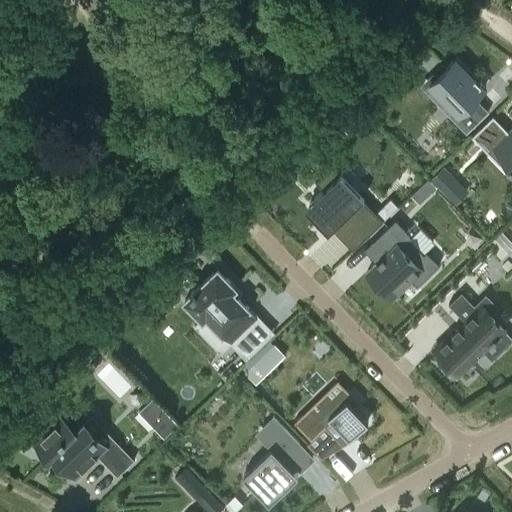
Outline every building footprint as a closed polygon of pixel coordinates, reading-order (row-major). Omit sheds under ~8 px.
[(444,68),(428,84),(471,128),(487,112),(486,111),(484,114),(471,100),(484,88),(455,58),(445,68),(442,64),(441,65),(444,68)] [(493,115),(472,136),(501,166),(507,160),(509,163),(509,164),(511,167),(511,166),(511,130),(510,132),(493,115)] [(432,176),(457,202),(471,189),(445,163),(432,176)] [(356,223),(372,208),(331,166),(315,182),(323,190),(308,204),(332,228),(347,213),(356,223)] [(234,201),(240,208),(245,203),(239,196),(234,201)] [(231,216),(225,210),(220,215),(226,221),(231,216)] [(388,256),(369,274),(392,298),(411,279),(417,286),(439,264),(426,250),(423,253),(409,238),(412,235),(396,218),(373,240),(388,256)] [(236,287),(217,268),(195,290),(194,289),(191,293),(184,300),(203,319),(206,315),(231,341),(257,316),(232,290),(236,287)] [(504,327),(491,314),(499,306),(486,293),(474,304),(462,291),(448,303),(465,320),(435,348),(457,372),(504,327)] [(246,370),(257,381),(287,352),(276,341),(246,370)] [(325,427),(332,434),(338,428),(349,439),(368,420),(355,406),(359,402),(346,388),(334,400),(330,396),(320,406),(318,403),(304,417),(301,414),(294,421),(311,440),(325,427)] [(139,409),(164,435),(179,422),(154,395),(139,409)] [(271,448),(243,475),(269,502),(298,474),(282,458),(300,442),(274,415),(272,416),(281,425),(264,441),(271,448)] [(98,434),(95,431),(93,432),(84,422),(74,431),(60,417),(35,441),(51,458),(55,453),(76,474),(97,454),(118,476),(135,459),(113,437),(105,444),(97,436),(98,434)] [(189,463),(178,474),(214,511),(217,511),(227,503),(189,463)]
